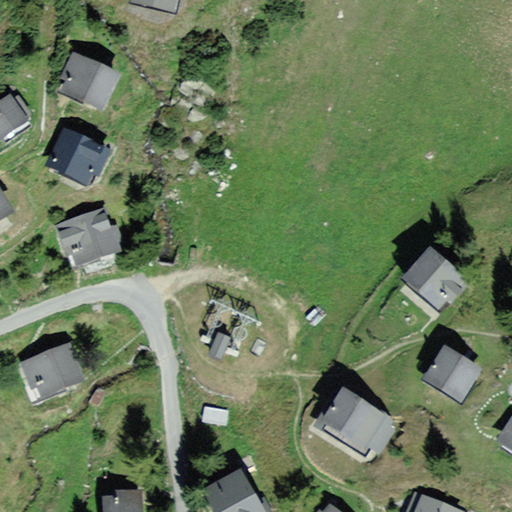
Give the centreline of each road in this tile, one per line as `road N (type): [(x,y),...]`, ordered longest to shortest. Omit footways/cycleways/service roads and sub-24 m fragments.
road 1 (residential): [(183,511),(167,368),(144,300),(103,290),(0,327)]
road 2 (track): [(144,300),(184,278),(221,272),(255,281),(290,309),(297,345),(278,379)]
road 3 (residential): [(41,0),(40,124),(28,144),(0,160)]
